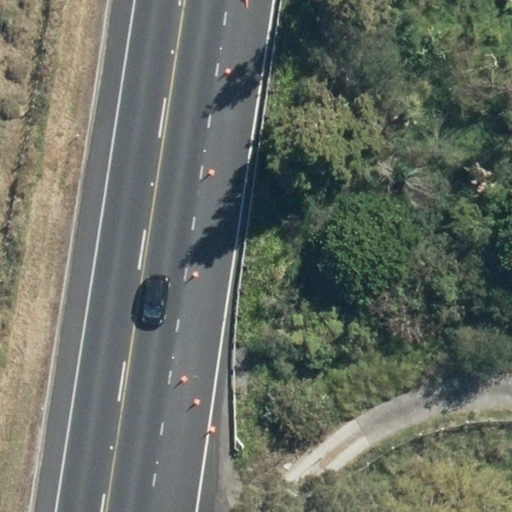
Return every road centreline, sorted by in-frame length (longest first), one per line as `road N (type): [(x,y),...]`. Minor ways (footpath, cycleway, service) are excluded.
road 1 (primary): [(187,0),(108,511)]
road 2 (unknown): [(218,511),(379,415),(511,378)]
